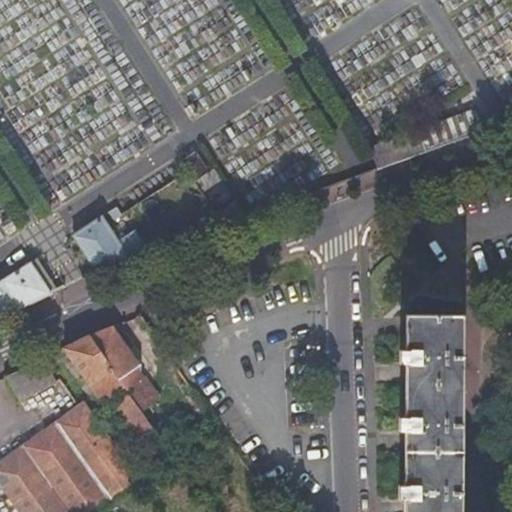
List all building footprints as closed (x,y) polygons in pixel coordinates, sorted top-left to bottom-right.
[(377,169),(480,131),(473,112),(370,150),(377,169)] [(180,161),(201,194),(221,182),(213,169),(207,172),(195,152),(180,161)] [(222,227),(245,218),(234,200),(213,213),(222,227)] [(101,216),(107,226),(122,215),(117,206),(101,216)] [(173,245),(222,227),(213,213),(169,236),(173,245)] [(96,273),(146,254),(136,231),(117,241),(107,226),(101,216),(72,235),(96,273)] [(36,258),(56,290),(63,287),(42,255),(36,258)] [(0,281),(0,311),(3,316),(56,290),(36,258),(0,281)] [(405,350),(405,364),(405,417),(405,431),(404,485),(404,499),(403,511),(461,511),(463,315),(406,315),(405,350)] [(127,391),(130,395),(141,410),(158,397),(139,370),(139,363),(111,324),(86,333),(127,391)] [(86,333),(62,345),(89,384),(102,376),(114,394),(119,391),(122,394),(127,391),(86,333)] [(42,354),(4,374),(17,398),(54,379),(42,354)] [(114,407),(144,449),(160,438),(141,410),(130,395),(114,407)] [(82,402),(0,460),(0,489),(17,511),(100,511),(141,483),(82,402)] [(155,465),(171,454),(160,438),(144,449),(155,465)]
